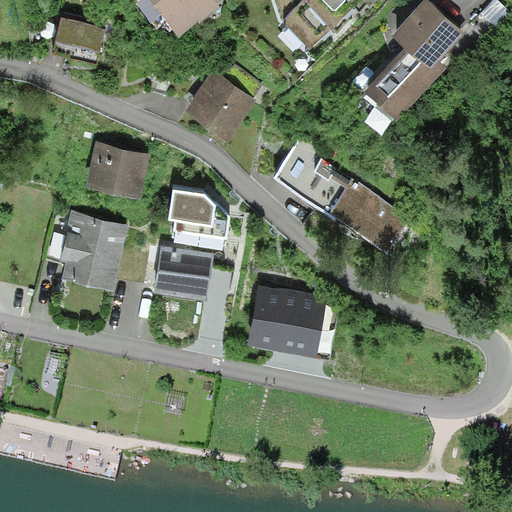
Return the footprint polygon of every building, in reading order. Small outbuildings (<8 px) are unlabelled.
[(142,0),(138,4),(151,21),(161,14),(178,36),(198,21),(201,24),(221,8),(214,0),(142,0)] [(276,0),(282,17),(310,49),(367,0),(276,0)] [(430,0),(411,0),(385,26),(399,39),(354,84),(378,108),(459,28),(430,0)] [(48,44),(94,56),(102,23),(57,11),(48,44)] [(182,102),(222,135),(261,87),(231,62),(221,74),(212,66),(205,74),(182,102)] [(81,177),(137,192),(148,151),(91,137),(81,177)] [(275,168),(379,248),(402,219),(297,139),(275,168)] [(204,184),(173,178),(168,212),(174,213),(171,231),(226,240),(231,210),(204,184)] [(57,272),(111,284),(125,222),(71,210),(57,272)] [(148,286),(203,296),(211,251),(156,241),(148,286)] [(248,337),(319,348),(327,292),(259,278),(248,337)]
